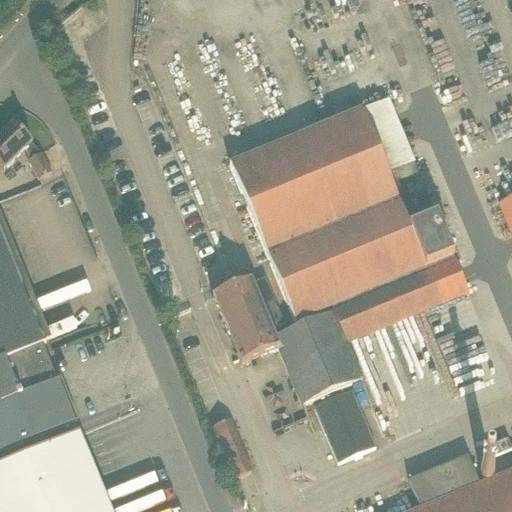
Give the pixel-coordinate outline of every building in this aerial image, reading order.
[(386,173),(362,114),(231,167),(298,331),(275,340),(271,331),(284,326),(265,281),(252,286),(250,282),(248,283),(249,285),(213,300),(241,368),(277,353),(301,410),(361,385),(346,347),(469,296),(414,162),(386,173)] [(25,151),(29,163),(28,164),(38,183),(51,176),(41,156),(31,146),(32,145),(14,126),(0,139),(0,168),(3,172),(25,151)] [(511,200),(497,207),(511,241),(511,200)] [(0,454),(77,424),(77,423),(73,424),(0,243),(0,454)] [(352,394),(314,410),(337,467),(375,451),(352,394)] [(230,424),(211,432),(231,486),(252,477),(230,424)] [(108,511),(78,437),(51,448),(0,468),(0,511),(108,511)] [(485,449),(490,461),(511,452),(507,441),(485,449)] [(511,511),(511,474),(480,488),(468,459),(408,484),(419,511),(411,511),(408,511),(511,511)]
